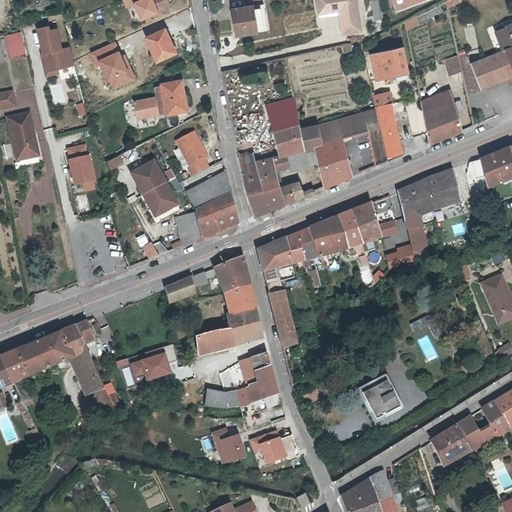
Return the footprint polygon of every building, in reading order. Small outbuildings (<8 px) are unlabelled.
[(124,0),(127,7),(135,4),(136,6),(140,16),(169,2),(167,0),(124,0)] [(357,0),(317,0),(319,9),(333,7),(334,9),(339,8),(343,34),(362,31),(357,0)] [(384,17),(381,0),(372,0),(375,19),(384,17)] [(460,0),(453,0),(450,1),(448,3),(449,8),(462,2),(460,0)] [(169,2),(140,16),(142,19),(158,12),(156,9),(169,4),(169,2)] [(156,9),(158,12),(171,7),(169,4),(156,9)] [(239,35),(268,32),(264,5),(235,9),(239,35)] [(406,30),(420,25),(417,17),(402,22),(406,30)] [(462,73),(466,86),(467,94),(481,88),(482,90),(508,79),(511,86),(511,24),(508,26),(508,28),(497,31),(504,49),(472,64),(468,54),(465,55),(465,53),(459,54),(459,56),(462,73)] [(48,26),(38,28),(44,53),(48,52),(52,70),(74,64),(70,47),(61,49),(56,28),(49,30),(48,26)] [(21,30),(6,33),(10,53),(25,50),(21,30)] [(167,39),(170,38),(166,30),(148,38),(158,62),(174,54),(167,39)] [(350,44),(341,44),(342,52),(351,51),(350,44)] [(402,48),(373,54),(375,66),(377,66),(379,77),(407,71),(402,48)] [(450,76),(462,73),(459,56),(444,60),(450,76)] [(168,115),(188,111),(182,80),(162,84),(168,115)] [(421,103),(430,143),(462,130),(457,112),(449,90),(421,103)] [(0,112),(19,108),(16,95),(0,98),(0,112)] [(274,123),(300,115),(296,97),(296,96),(271,105),(274,123)] [(381,129),(388,160),(404,154),(393,103),(376,107),(376,109),(381,129)] [(307,149),(307,151),(317,148),(342,140),(369,132),(381,129),(376,109),(303,130),(307,149)] [(300,115),(274,123),(280,158),(307,151),(307,149),(303,130),(300,115)] [(16,163),(19,163),(19,165),(14,167),(15,172),(21,171),(21,169),(39,166),(28,117),(7,122),(16,163)] [(195,129),(177,138),(190,165),(187,166),(192,174),(208,165),(204,156),(208,154),(195,129)] [(369,132),(342,140),(353,175),(377,165),(369,132)] [(342,140),(317,148),(325,186),(353,175),(342,140)] [(86,146),(67,150),(69,161),(68,162),(74,188),(97,183),(91,157),(89,157),(86,146)] [(511,146),(484,158),(497,204),(511,199),(511,146)] [(280,158),(273,160),(277,173),(279,171),(280,173),(320,160),(317,148),(307,151),(280,158)] [(242,169),(257,165),(254,155),(240,159),(242,169)] [(125,166),(120,157),(108,164),(113,172),(125,166)] [(257,165),(272,213),(288,206),(283,187),(280,173),(279,171),(277,173),(273,160),(258,165),(257,165)] [(154,161),(135,172),(143,185),(145,183),(155,201),(152,202),(160,215),(178,205),(154,161)] [(257,165),(242,169),(243,177),(245,183),(257,219),(272,213),(257,165)] [(461,201),(454,170),(399,193),(414,249),(417,261),(430,257),(420,217),(461,201)] [(143,185),(135,172),(131,174),(155,217),(160,215),(152,202),(155,201),(145,183),(143,185)] [(227,173),(187,194),(197,213),(186,216),(176,219),(183,245),(204,239),(242,226),(232,195),(227,173)] [(291,184),(298,202),(298,201),(307,198),(301,181),(291,184)] [(181,182),(178,184),(175,185),(178,191),(184,188),(181,182)] [(291,184),(283,187),(288,206),(298,202),(291,184)] [(76,196),(78,214),(88,212),(86,195),(76,196)] [(354,213),(364,246),(384,238),(373,204),(354,213)] [(364,246),(354,213),(329,221),(337,253),(364,246)] [(337,253),(329,221),(310,228),(318,259),(321,258),(337,253)] [(318,259),(310,228),(286,239),(289,250),(299,247),(301,256),(303,263),(311,261),(318,259)] [(277,266),(301,256),(299,247),(289,250),(286,239),(258,250),(269,294),(282,290),(277,266)] [(159,255),(151,242),(142,246),(149,259),(159,255)] [(417,261),(414,249),(385,256),(389,267),(417,261)] [(231,313),(259,306),(246,254),(224,263),(236,292),(227,295),(231,313)] [(366,287),(383,281),(379,271),(371,274),(364,255),(356,258),(366,287)] [(303,263),(301,256),(277,266),(282,290),(285,290),(281,272),(303,264),(303,263)] [(303,263),(303,264),(307,277),(310,289),(317,287),(311,261),(303,263)] [(236,292),(224,263),(214,267),(227,295),(236,292)] [(192,276),(197,288),(209,283),(206,271),(192,276)] [(197,288),(192,276),(166,287),(171,303),(198,292),(197,288)] [(511,293),(507,281),(505,282),(502,276),(484,283),(501,324),(511,319),(511,293)] [(282,290),(269,294),(284,351),(300,346),(285,290),(282,290)] [(233,333),(236,345),(266,337),(259,306),(231,313),(229,313),(232,329),(233,333)] [(428,326),(435,339),(443,335),(432,315),(410,326),(414,333),(428,326)] [(86,321),(68,328),(85,362),(92,359),(85,345),(95,341),(86,321)] [(68,328),(61,331),(75,358),(72,359),(73,362),(76,372),(94,364),(92,359),(85,362),(68,328)] [(218,332),(198,338),(200,355),(236,345),(233,333),(232,329),(218,332)] [(61,331),(15,351),(28,376),(64,362),(72,359),(75,358),(61,331)] [(166,362),(174,361),(172,345),(163,347),(166,362)] [(504,359),(511,354),(511,348),(509,345),(498,351),(504,359)] [(28,376),(15,351),(0,357),(13,383),(18,380),(28,376)] [(273,367),(269,351),(241,360),(247,383),(259,380),(256,371),(273,367)] [(143,383),(169,375),(162,353),(128,364),(134,381),(141,379),(143,383)] [(0,388),(13,383),(0,357),(0,388)] [(114,407),(94,364),(76,372),(96,415),(109,409),(114,407)] [(248,389),(252,401),(280,392),(273,367),(256,371),(259,380),(247,383),(248,389)] [(23,391),(18,380),(13,383),(18,393),(23,391)] [(381,424),(405,411),(390,385),(367,397),(381,424)] [(239,404),(236,392),(227,394),(209,386),(205,400),(218,403),(223,404),(225,405),(227,405),(228,405),(229,407),(239,404)] [(248,389),(236,392),(239,404),(252,401),(248,389)] [(26,398),(23,391),(18,393),(21,399),(26,398)] [(511,391),(496,401),(508,427),(511,425),(511,391)] [(280,392),(252,401),(253,405),(278,397),(280,392)] [(20,414),(27,411),(24,406),(22,401),(15,404),(20,414)] [(469,439),(476,449),(509,430),(508,427),(496,401),(483,409),(492,426),(479,434),(470,417),(456,426),(464,442),(469,439)] [(464,442),(456,426),(431,441),(444,466),(476,449),(469,439),(464,442)] [(227,427),(212,432),(219,451),(226,448),(231,460),(247,455),(240,433),(230,436),(227,427)] [(278,427),(251,437),(254,445),(261,442),(268,461),(288,454),(278,427)] [(368,481),(381,511),(399,511),(392,496),(386,481),(382,472),(368,481)] [(386,481),(392,496),(399,493),(393,478),(386,481)] [(381,511),(368,481),(342,497),(347,511),(381,511)] [(302,507),(311,503),(306,494),(298,497),(302,507)] [(511,511),(511,497),(501,502),(505,511),(511,511)] [(256,511),(252,501),(232,510),(229,503),(210,511),(256,511)]
